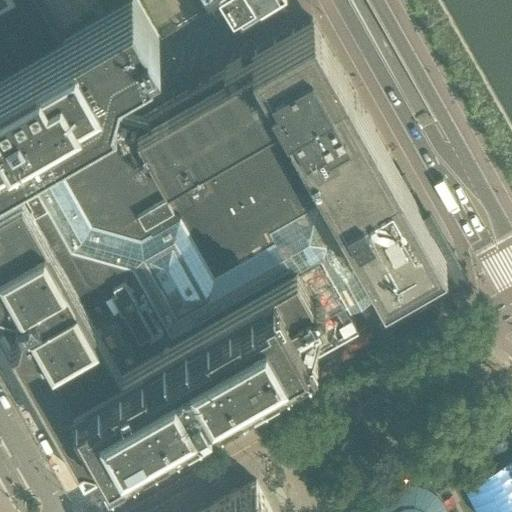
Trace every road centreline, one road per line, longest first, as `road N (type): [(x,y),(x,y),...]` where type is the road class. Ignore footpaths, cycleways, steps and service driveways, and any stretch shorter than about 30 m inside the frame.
road 1 (unknown): [(214,155),(293,109),(308,116),(326,152),(118,245),(101,213)]
road 2 (tertiary): [(342,0),(511,287)]
road 3 (tertiary): [(511,238),(376,0)]
road 4 (residential): [(122,104),(302,0)]
road 5 (residential): [(74,134),(0,3)]
road 6 (unknown): [(101,213),(214,155)]
road 7 (unclassified): [(53,511),(52,494),(0,399)]
